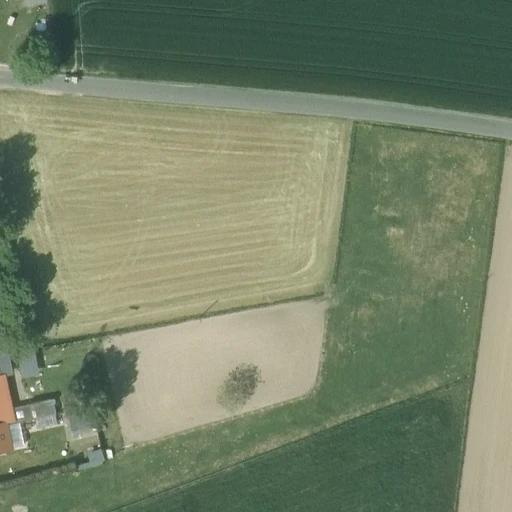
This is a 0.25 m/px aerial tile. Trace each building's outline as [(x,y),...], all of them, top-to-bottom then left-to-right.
[(0,374),(0,421),(4,421),(10,420),(11,419),(9,408),(2,375),(0,374)] [(51,399),(29,403),(32,419),(55,414),(51,399)] [(11,419),(10,420),(10,424),(32,419),(29,403),(9,408),(11,419)] [(90,404),(66,410),(70,428),(95,423),(90,404)] [(0,421),(0,449),(10,448),(4,421),(0,421)] [(70,428),(72,439),(97,433),(95,423),(70,428)] [(100,448),(86,453),(90,466),(100,463),(103,457),(100,448)]
